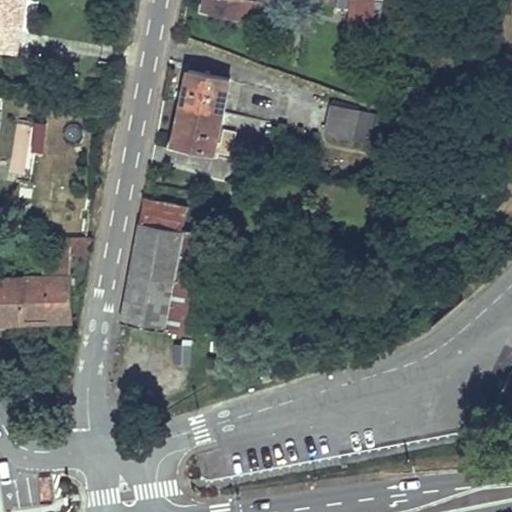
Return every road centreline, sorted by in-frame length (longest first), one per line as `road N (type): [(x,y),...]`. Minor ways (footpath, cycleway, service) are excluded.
road 1 (tertiary): [(121,453),(94,417),(90,379),(160,0)]
road 2 (residential): [(511,288),(433,353),(386,373),(121,453)]
road 3 (primary): [(511,478),(216,511)]
road 4 (tertiary): [(121,453),(32,452),(0,426)]
